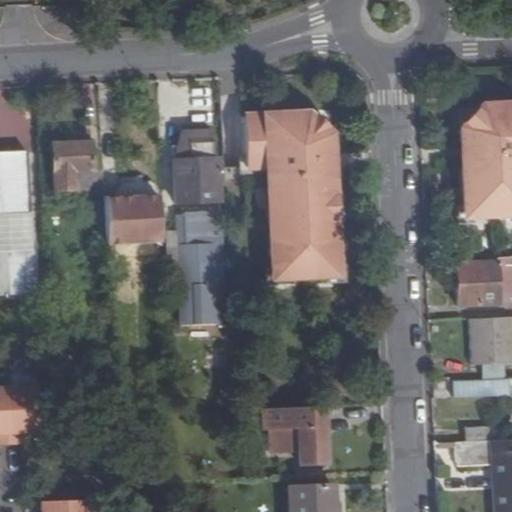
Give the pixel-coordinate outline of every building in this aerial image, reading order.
[(511,102),(485,103),(485,107),(480,107),(467,120),(467,125),(463,125),(463,144),(469,144),(469,154),(464,154),(464,218),(511,217),(511,102)] [(325,156),(330,156),(329,137),(325,136),(325,132),(311,119),(306,119),(305,115),(243,117),(244,168),(266,167),(268,242),(333,239),(331,171),(325,171),(325,156)] [(173,153),(175,205),(218,203),(217,160),(209,160),(207,132),(181,132),(173,153)] [(103,200),(101,153),(91,154),(90,144),(89,144),(88,133),(69,134),(69,145),(52,146),(54,190),(72,190),(73,202),(103,201),(103,200)] [(0,255),(0,216),(30,216),(26,154),(0,154),(0,301),(39,299),(37,254),(0,255)] [(159,242),(157,190),(157,189),(156,186),(153,184),(151,184),(124,185),(119,187),(116,191),(114,196),(115,198),(103,200),(103,201),(105,245),(159,242)] [(197,234),(201,234),(201,246),(176,246),(179,327),(218,326),(218,306),(223,306),(219,218),(201,218),(201,221),(196,221),(197,234)] [(334,277),(333,239),(268,242),(270,279),(334,277)] [(511,259),(497,260),(497,263),(458,265),(460,308),(499,306),(498,268),(511,267),(511,259)] [(511,339),(511,319),(468,321),(470,363),(511,360),(511,339)] [(130,375),(113,375),(114,395),(131,395),(130,375)] [(509,379),(452,380),(452,397),(509,396),(509,379)] [(37,419),(36,393),(0,393),(0,448),(21,449),(20,436),(38,436),(38,419),(37,419)] [(131,399),(114,399),(114,414),(132,413),(131,399)] [(322,407),(264,409),(264,427),(270,427),(270,452),(298,451),(298,464),(325,463),(322,407)] [(465,443),(498,441),(497,427),(464,428),(465,443)] [(465,443),(453,443),(454,469),(489,468),(491,511),(511,511),(511,440),(498,441),(465,443)] [(286,490),(286,511),(331,511),(331,488),(286,490)] [(340,511),(340,488),(331,488),(331,511),(340,511)]
